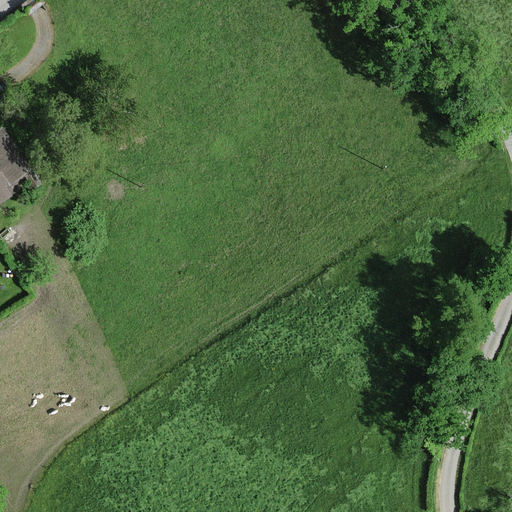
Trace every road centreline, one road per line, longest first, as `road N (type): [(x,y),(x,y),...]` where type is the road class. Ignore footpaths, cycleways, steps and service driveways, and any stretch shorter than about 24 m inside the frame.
road 1 (unclassified): [(449,511),(454,448),(511,295)]
road 2 (unclassified): [(511,139),(470,70),(406,0)]
